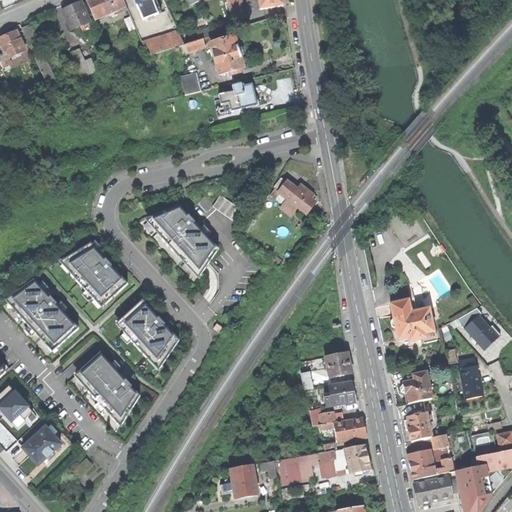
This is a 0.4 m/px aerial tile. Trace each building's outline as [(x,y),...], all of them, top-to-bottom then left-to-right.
[(95,21),(107,16),(99,0),(91,0),(87,2),(95,21)] [(99,0),(107,16),(114,13),(127,7),(124,0),(99,0)] [(247,18),(241,0),(227,0),(233,22),(247,18)] [(259,0),(261,9),(284,6),(283,0),(259,0)] [(73,7),(63,11),(67,21),(70,20),(72,25),(74,29),(90,22),(82,3),(73,7)] [(129,10),(127,7),(114,13),(116,16),(129,10)] [(136,29),(131,17),(125,20),(130,32),(136,29)] [(249,26),(247,18),(233,22),(235,29),(249,26)] [(28,42),(48,89),(56,85),(30,27),(22,30),(23,32),(28,42)] [(197,32),(200,40),(203,39),(213,36),(210,28),(197,32)] [(7,36),(0,39),(0,42),(4,50),(6,49),(10,58),(26,51),(23,44),(18,34),(17,32),(7,36)] [(23,32),(18,34),(23,44),(28,42),(23,32)] [(149,57),(176,48),(171,33),(144,42),(149,57)] [(211,44),(220,75),(229,73),(242,69),(244,69),(241,57),(244,56),(243,51),(242,48),(239,49),(235,37),(211,44)] [(186,45),(189,53),(206,48),(203,39),(200,40),(186,45)] [(182,55),(189,53),(186,45),(180,47),(182,55)] [(71,53),(82,77),(91,73),(86,61),(80,49),(71,53)] [(7,59),(0,62),(0,64),(0,65),(2,69),(10,65),(7,59)] [(91,59),(86,61),(91,73),(97,71),(91,59)] [(81,77),(76,67),(71,69),(76,79),(81,77)] [(182,78),(186,95),(202,92),(197,74),(182,78)] [(258,83),(252,85),(255,95),(261,94),(259,88),(258,83)] [(237,97),(241,110),(257,106),(255,95),(252,85),(242,88),(241,85),(233,87),(235,94),(236,97),(237,97)] [(277,187),(281,191),(287,183),(282,179),(274,188),(275,190),(277,187)] [(288,199),(290,201),(298,191),(288,182),(287,183),(281,191),(279,193),(288,199)] [(298,208),(306,214),(316,203),(313,200),(308,197),(311,194),(307,191),(301,186),(298,191),(290,201),(298,208)] [(283,204),(288,199),(279,193),(281,191),(277,187),(275,190),(271,195),(283,204)] [(236,223),(243,212),(220,196),(213,207),(236,223)] [(289,219),(298,208),(290,201),(288,199),(283,204),(281,207),(284,209),(281,213),(289,219)] [(201,275),(218,249),(207,237),(211,233),(204,226),(200,229),(179,205),(150,218),(151,219),(147,223),(154,230),(158,227),(161,230),(157,234),(173,252),(177,248),(193,266),(189,269),(196,276),(199,273),(201,275)] [(105,305),(128,284),(91,244),(65,259),(66,261),(62,265),(69,272),(72,269),(75,271),(71,275),(86,292),(82,295),(89,302),(92,299),(101,307),(103,305),(105,305)] [(249,261),(259,268),(264,260),(255,253),(249,261)] [(56,349),(79,329),(64,312),(67,309),(61,302),(57,305),(44,291),(48,288),(41,280),(37,284),(34,280),(13,295),(7,302),(14,310),(17,306),(22,311),(18,315),(28,327),(25,330),(31,338),(39,331),(48,341),(45,344),(51,351),(55,348),(56,349)] [(393,317),(417,312),(414,299),(390,304),(393,317)] [(161,366),(179,341),(144,302),(142,301),(125,316),(117,325),(146,358),(150,354),(154,358),(150,362),(157,369),(161,366)] [(427,310),(417,312),(393,317),(394,319),(392,320),(391,322),(392,327),(394,329),(395,328),(397,334),(398,340),(399,340),(403,339),(404,343),(423,339),(426,338),(423,324),(430,322),(427,310)] [(460,318),(467,327),(474,321),(468,314),(460,318)] [(467,327),(465,329),(474,339),(484,350),(497,338),(478,317),(474,321),(467,327)] [(434,337),(430,322),(423,324),(426,338),(423,339),(424,344),(436,341),(435,337),(434,337)] [(221,334),(224,329),(217,324),(216,325),(214,328),(221,334)] [(441,328),(444,334),(454,329),(449,324),(441,328)] [(448,362),(448,365),(456,363),(453,350),(446,352),(448,362)] [(134,406),(140,396),(117,371),(121,368),(115,361),(111,364),(100,353),(78,373),(92,388),(88,392),(98,404),(94,407),(101,414),(109,407),(115,414),(112,418),(118,425),(121,422),(123,423),(134,406)] [(330,379),(353,374),(351,365),(349,353),(326,357),(330,379)] [(459,362),(461,370),(476,367),(475,359),(470,360),(459,362)] [(449,368),(448,365),(448,362),(435,364),(437,371),(449,368)] [(476,367),(461,370),(467,399),(482,396),(479,381),(476,367)] [(424,401),(432,400),(426,372),(412,375),(412,376),(413,381),(407,382),(402,384),(402,386),(401,386),(399,388),(400,391),(403,393),(404,393),(405,395),(406,399),(407,405),(424,401)] [(305,390),(313,388),(310,374),(303,375),(305,390)] [(354,392),(352,383),(330,387),(331,395),(333,407),(355,403),(354,392)] [(434,408),(432,400),(424,401),(426,412),(432,411),(431,409),(434,408)] [(328,413),(330,424),(334,423),(344,421),(343,413),(334,414),(334,412),(328,413)] [(322,425),(330,424),(328,413),(320,415),(322,425)] [(411,440),(411,442),(431,438),(427,421),(431,420),(430,416),(427,417),(426,415),(422,416),(413,417),(406,419),(407,421),(409,431),(411,440)] [(363,419),(335,425),(335,428),(338,443),(366,438),(364,428),(363,419)] [(484,425),(485,432),(502,429),(501,422),(484,425)] [(335,425),(334,423),(330,424),(322,425),(319,426),(320,431),(335,428),(335,425)] [(10,435),(16,441),(26,431),(20,425),(10,435)] [(45,429),(23,449),(31,458),(38,466),(60,446),(45,429)] [(490,432),(473,434),(475,447),(491,445),(490,432)] [(511,435),(511,433),(497,436),(500,448),(511,445),(511,435)] [(445,435),(431,438),(434,451),(448,448),(445,435)] [(323,446),(325,453),(334,451),(337,451),(335,444),(323,446)] [(364,445),(345,449),(349,470),(346,471),(346,475),(354,473),(362,471),(369,470),(367,458),(364,445)] [(511,450),(476,458),(478,466),(485,465),(511,459),(511,450)] [(336,460),(334,451),(325,453),(319,454),(320,463),(336,460)] [(429,451),(407,456),(410,469),(413,481),(435,476),(434,471),(429,451)] [(72,473),(79,480),(94,464),(87,457),(72,473)] [(442,461),(444,469),(445,474),(449,473),(453,472),(450,459),(442,461)] [(511,465),(511,459),(485,465),(486,471),(511,465)] [(276,470),(274,462),(260,465),(261,472),(268,471),(276,470)] [(260,465),(252,466),(254,476),(258,475),(257,473),(261,472),(260,465)] [(478,466),(455,471),(457,480),(461,495),(464,511),(478,511),(491,494),(486,471),(485,465),(478,466)] [(252,466),(230,470),(233,483),(236,499),(258,495),(254,476),(252,466)] [(277,478),(276,470),(268,471),(269,480),(277,478)] [(455,471),(453,472),(449,473),(450,482),(457,480),(455,471)] [(444,478),(414,485),(416,496),(418,505),(452,497),(449,482),(448,478),(444,478)] [(454,497),(461,495),(457,480),(450,482),(454,497)]
